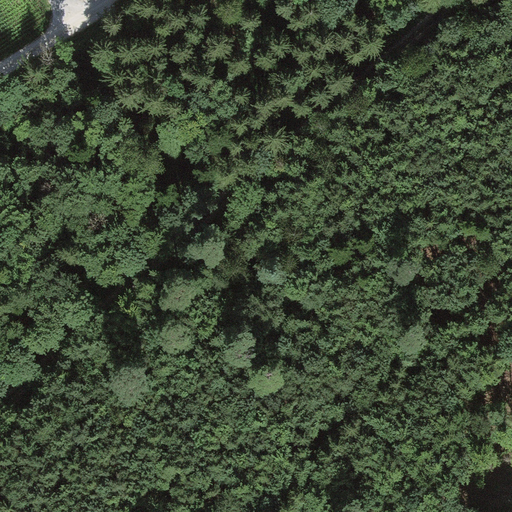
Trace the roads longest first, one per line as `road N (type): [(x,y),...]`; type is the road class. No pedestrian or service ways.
road 1 (track): [(0,411),(198,214),(457,0)]
road 2 (track): [(511,278),(430,356),(294,511)]
road 3 (track): [(0,81),(113,0)]
